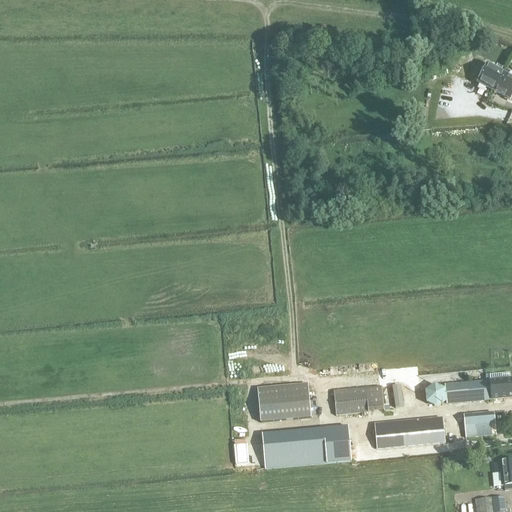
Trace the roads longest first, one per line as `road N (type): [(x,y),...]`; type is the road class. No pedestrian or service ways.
road 1 (track): [(262,4),(295,375)]
road 2 (track): [(511,36),(413,15),(181,0)]
road 3 (track): [(0,403),(295,375)]
